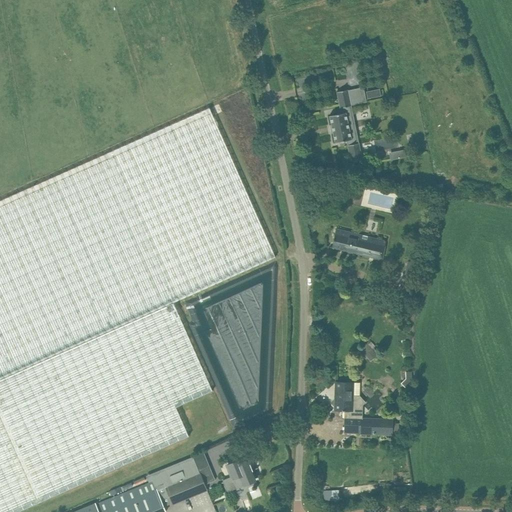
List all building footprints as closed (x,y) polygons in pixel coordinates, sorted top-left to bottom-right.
[(368,90),(369,98),(383,96),(382,88),(368,90)] [(345,107),(351,105),(348,89),(337,91),(341,111),(330,113),(335,140),(346,138),(351,159),(362,157),(359,141),(352,142),(345,107)] [(210,108),(0,200),(0,511),(15,511),(189,436),(176,406),(212,391),(173,302),(275,257),(210,108)] [(391,152),(393,160),(409,156),(407,148),(391,152)] [(340,183),(330,181),(327,198),(338,200),(339,194),(347,196),(349,185),(340,183)] [(382,260),(386,241),(336,229),(332,247),(382,260)] [(405,274),(412,275),(415,262),(408,260),(405,274)] [(370,340),(361,347),(366,353),(364,354),(371,361),(378,355),(377,355),(380,352),(370,340)] [(355,382),(336,382),(335,397),(337,397),(337,410),(345,410),(345,418),(344,418),(354,419),(353,433),(398,435),(399,423),(392,423),(392,419),(362,418),(363,405),(366,402),(360,395),(354,395),(355,382)] [(162,499),(169,497),(172,505),(209,490),(206,484),(204,484),(193,456),(150,474),(152,480),(95,503),(99,511),(164,511),(167,511),(165,508),(162,499)] [(252,469),(247,458),(247,459),(247,460),(243,462),(241,459),(227,465),(232,476),(233,477),(236,487),(244,483),(244,485),(255,480),(256,480),(252,469)] [(148,480),(146,476),(141,478),(140,478),(133,481),(135,486),(148,480)] [(340,489),(331,490),(331,499),(340,499),(340,489)]
